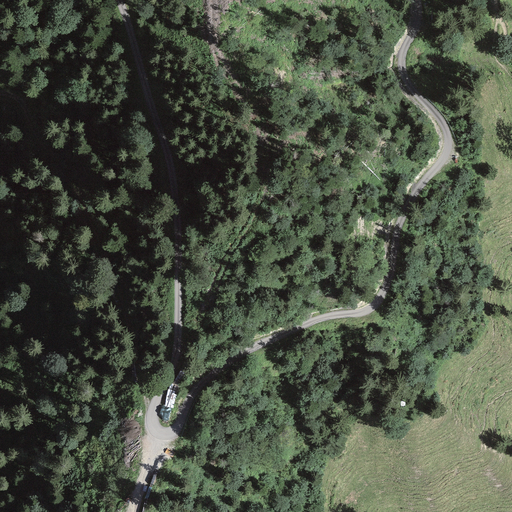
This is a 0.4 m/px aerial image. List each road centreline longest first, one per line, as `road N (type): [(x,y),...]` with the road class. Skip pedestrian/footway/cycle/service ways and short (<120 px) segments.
road 1 (track): [(417,0),(402,67),(448,142),(402,215),(379,298),(240,355),(196,387),(168,433),(152,417),(180,323),(177,169),(117,0)]
road 2 (track): [(0,92),(22,106),(82,201),(153,409)]
